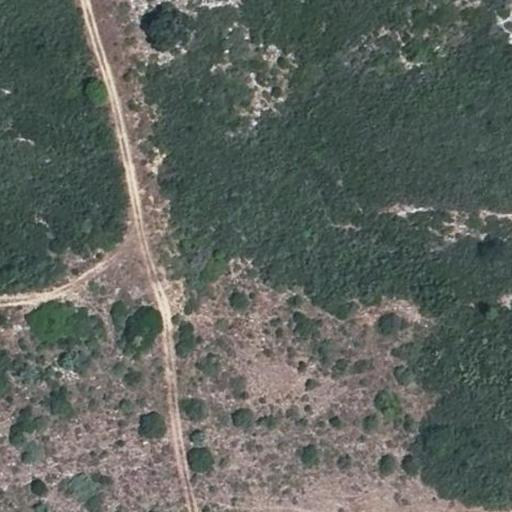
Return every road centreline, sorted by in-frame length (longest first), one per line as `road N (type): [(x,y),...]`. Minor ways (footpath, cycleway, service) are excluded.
road 1 (track): [(0,300),(64,299),(150,268),(95,0)]
road 2 (track): [(192,511),(169,328),(150,268)]
